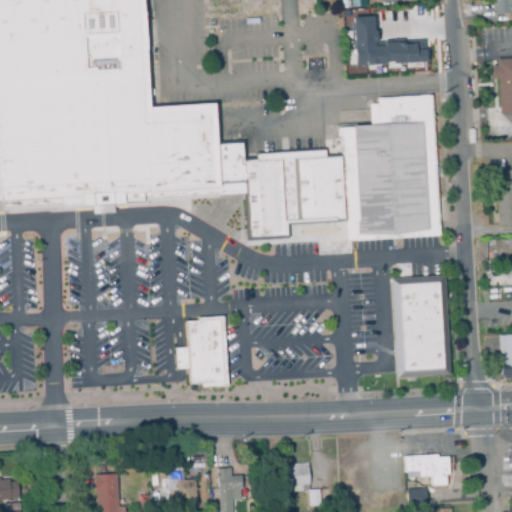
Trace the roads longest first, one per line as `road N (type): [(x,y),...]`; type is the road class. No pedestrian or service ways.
road 1 (secondary): [(478,409),(0,428)]
road 2 (residential): [(478,409),(450,0)]
